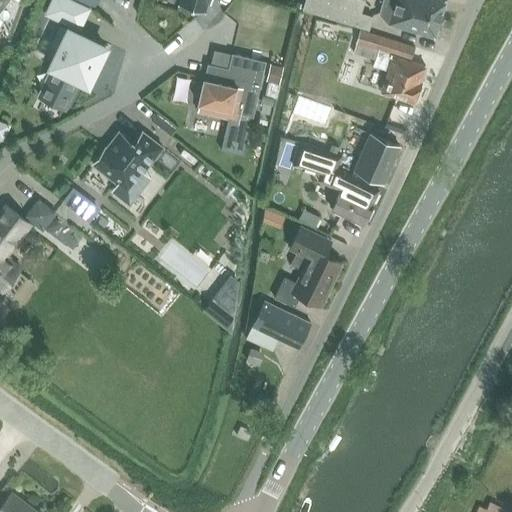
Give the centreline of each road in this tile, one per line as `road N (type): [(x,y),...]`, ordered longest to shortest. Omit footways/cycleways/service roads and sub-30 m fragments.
road 1 (unclassified): [(264,511),(511,54)]
road 2 (unclassified): [(412,511),(511,331)]
road 3 (residential): [(140,511),(0,403)]
